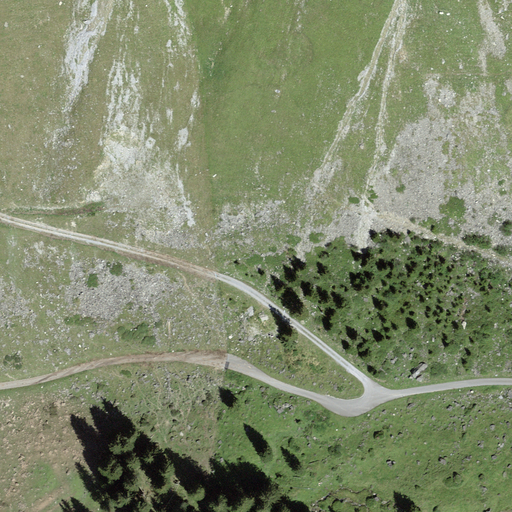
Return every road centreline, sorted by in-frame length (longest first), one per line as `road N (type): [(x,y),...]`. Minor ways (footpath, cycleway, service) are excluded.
road 1 (track): [(0,386),(177,356),(228,362),(350,407),(380,396),(511,381)]
road 2 (track): [(380,396),(253,293),(0,217)]
